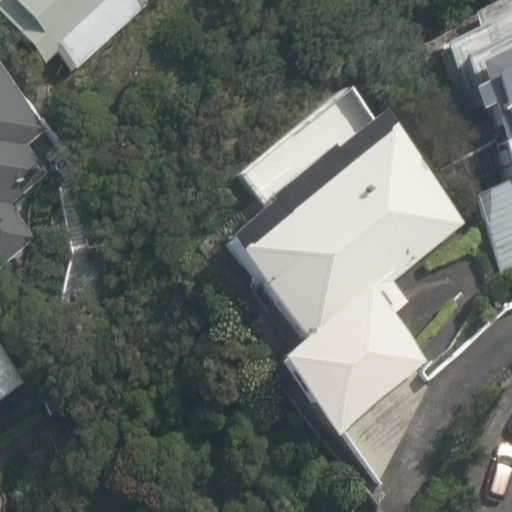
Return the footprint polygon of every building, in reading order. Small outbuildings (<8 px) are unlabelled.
[(72,72),(140,0),(12,0),(0,13),(0,30),(38,66),(51,52),(72,72)] [(511,0),(510,0),(441,34),(471,93),(448,104),(470,149),(511,128),(511,0)] [(0,69),(0,271),(99,187),(0,69)] [(264,216),(366,123),(332,85),(230,178),(264,216)] [(469,218),(400,131),(234,262),(298,343),(276,360),(339,440),(434,366),(396,319),(415,304),(394,277),(469,218)] [(0,306),(0,400),(45,367),(0,306)]
